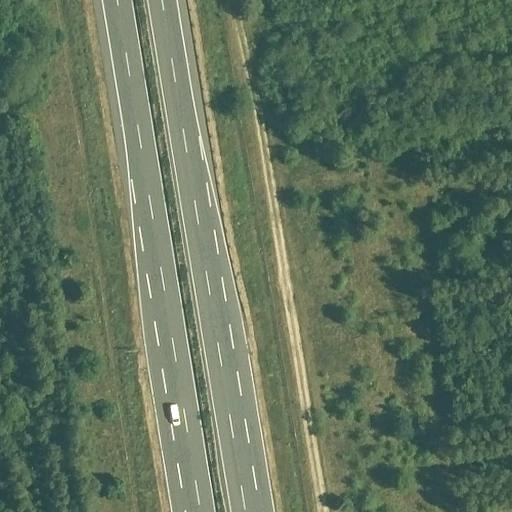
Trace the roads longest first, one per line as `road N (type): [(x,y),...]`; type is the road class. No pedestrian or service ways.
road 1 (track): [(237,0),(323,511)]
road 2 (motorway): [(246,511),(162,0)]
road 3 (motorway): [(117,0),(200,511)]
